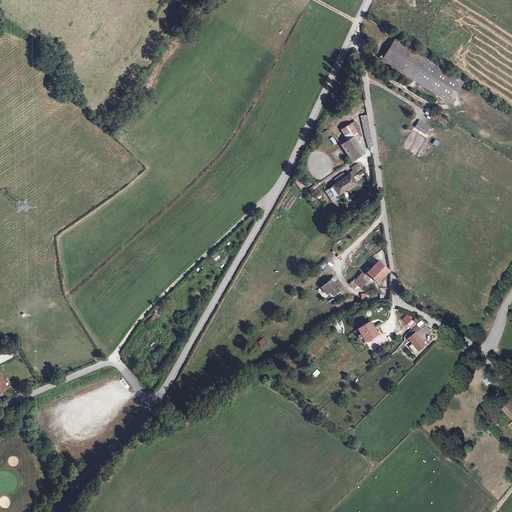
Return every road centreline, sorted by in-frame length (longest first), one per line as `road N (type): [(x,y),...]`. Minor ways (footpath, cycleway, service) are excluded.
road 1 (tertiary): [(352,32),(279,188),(152,408)]
road 2 (unclassified): [(352,32),(395,300),(483,350)]
road 3 (unclassified): [(110,360),(146,312),(261,200)]
road 4 (tertiary): [(152,408),(58,511)]
